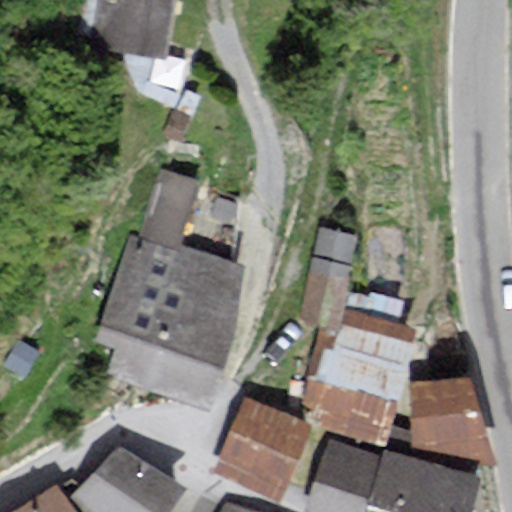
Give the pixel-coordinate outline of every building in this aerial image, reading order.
[(171,0),(85,0),(79,33),(163,48),(171,0)] [(353,238),(321,230),(302,310),(334,318),(353,238)] [(235,267),(131,237),(99,345),(121,351),(115,374),(196,397),(235,267)] [(416,333),(336,311),(334,318),(304,410),(385,444),(416,333)] [(466,378),(412,384),(416,452),(489,457),(466,378)] [(304,423),(249,400),(219,470),(275,493),(304,423)] [(356,511),(374,456),(331,443),(312,507),(329,511),(356,511)] [(160,511),(181,488),(120,449),(71,500),(87,511),(160,511)] [(468,511),(478,477),(388,451),(370,511),(468,511)] [(75,511),(55,484),(16,511),(75,511)]
